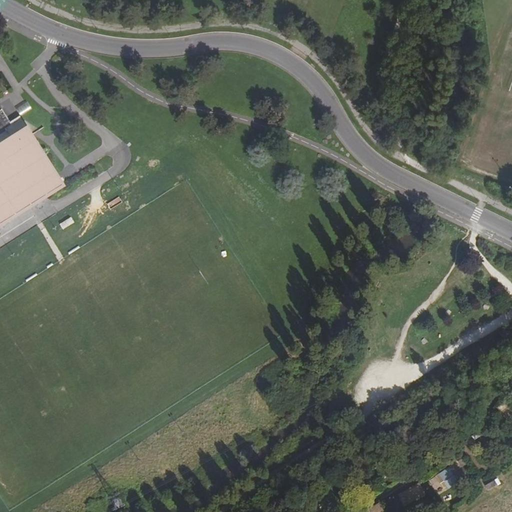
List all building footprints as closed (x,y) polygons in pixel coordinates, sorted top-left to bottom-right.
[(29,100),(17,106),(22,115),(34,109),(29,100)] [(0,224),(1,225),(3,226),(3,225),(2,223),(15,216),(17,216),(19,215),(19,213),(32,206),(34,207),(34,206),(34,204),(46,197),(49,198),(50,196),(51,194),(63,186),(65,188),(66,187),(65,185),(33,135),(40,130),(21,116),(16,119),(11,122),(3,109),(0,112),(0,224)] [(463,481),(454,466),(430,481),(439,496),(463,481)] [(429,495),(419,480),(395,495),(404,510),(429,495)] [(385,511),(380,503),(364,511),(385,511)]
